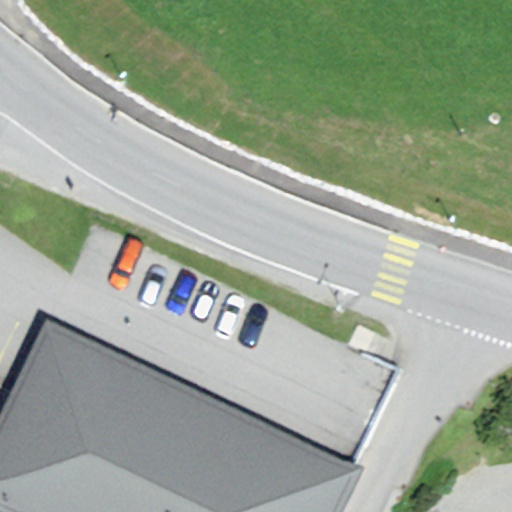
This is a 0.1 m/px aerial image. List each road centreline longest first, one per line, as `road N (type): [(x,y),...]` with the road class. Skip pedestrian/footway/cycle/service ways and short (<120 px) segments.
road 1 (primary): [(0,70),(85,132),(164,175),(511,312)]
road 2 (track): [(477,300),(378,511)]
